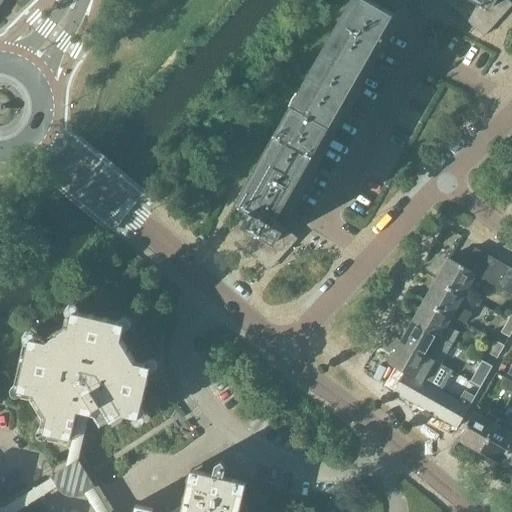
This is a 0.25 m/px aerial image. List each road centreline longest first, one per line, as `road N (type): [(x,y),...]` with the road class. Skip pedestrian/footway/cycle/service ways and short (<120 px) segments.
road 1 (residential): [(284,349),(28,134)]
road 2 (residential): [(373,252),(330,223),(422,61),(504,109)]
road 3 (residential): [(475,507),(284,349)]
road 4 (residential): [(284,349),(373,252)]
